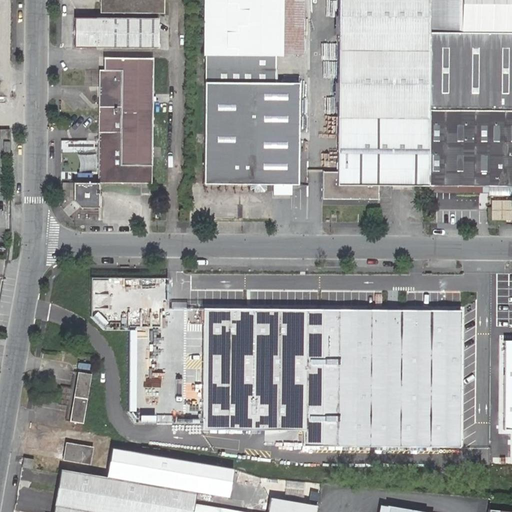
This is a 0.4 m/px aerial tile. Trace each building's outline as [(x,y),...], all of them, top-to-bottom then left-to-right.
[(100,0),(100,13),(164,13),(164,5),(163,0),(100,0)] [(204,82),(203,162),(254,163),(253,184),(298,185),(299,83),(275,83),(275,55),(268,56),(268,0),(203,0),(203,55),(204,55),(204,82)] [(268,0),(268,56),(275,55),(283,55),(301,56),(301,0),(268,0)] [(429,32),(429,0),(338,0),(338,117),(428,118),(428,110),(429,32)] [(429,0),(429,32),(460,32),(460,0),(429,0)] [(511,0),(460,0),(460,32),(511,32),(511,0)] [(158,18),(74,17),(73,49),(157,50),(158,18)] [(428,118),(428,186),(488,186),(511,186),(511,32),(460,32),(429,32),(428,110),(428,118)] [(99,140),(98,182),(141,183),(151,183),(151,165),(151,128),(151,123),(152,58),(103,58),(103,71),(99,71),(99,86),(99,94),(99,132),(99,140)] [(425,186),(428,186),(428,118),(338,117),(337,172),(323,172),(322,199),(378,199),(378,185),(425,186)] [(0,139),(9,139),(10,130),(0,129),(0,139)] [(254,163),(203,162),(203,184),(253,184),(254,163)] [(99,183),(73,182),(72,201),(79,208),(98,208),(99,183)] [(244,272),(234,271),(234,282),(244,282),(244,272)] [(304,383),(305,309),(202,308),(201,430),(303,431),(304,400),(304,383)] [(303,431),(303,445),(459,447),(461,311),(305,309),(304,383),(304,400),(303,431)] [(511,341),(504,341),(503,430),(511,429),(511,341)] [(77,372),(73,396),(87,398),(91,374),(77,372)] [(69,422),(82,423),(87,398),(73,396),(69,422)] [(63,453),(62,460),(90,464),(93,447),(65,442),(63,453)] [(114,449),(110,468),(109,478),(60,470),(59,475),(57,486),(56,492),(52,511),(192,511),(196,493),(196,490),(228,495),(230,485),(231,478),(233,469),(114,449)] [(23,458),(22,467),(32,469),(33,459),(23,458)] [(315,511),(316,506),(270,498),(268,509),(267,511),(315,511)]
